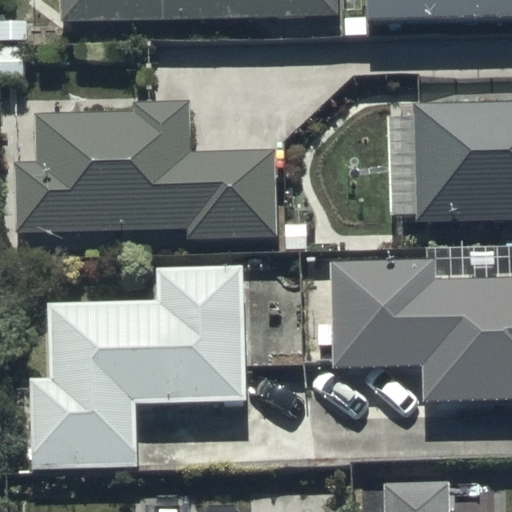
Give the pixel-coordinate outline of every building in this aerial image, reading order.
[(52,0),(53,35),(327,31),(326,0),(52,0)] [(511,0),(350,0),(352,37),(511,31),(511,0)] [(404,131),(379,131),(379,226),(406,226),(407,233),(511,232),(511,105),(506,106),(506,120),(404,120),(404,131)] [(129,130),(27,131),(27,179),(5,180),(6,246),(180,243),(180,250),(271,249),(270,166),(180,168),(180,118),(129,119),(129,130)] [(424,275),(322,278),(324,384),(412,382),(413,416),(511,414),(511,268),(507,268),(507,294),(425,296),(424,275)] [(126,482),(124,416),(234,414),(231,282),(147,284),(147,316),(38,318),(40,392),(16,392),(18,484),(126,482)] [(438,511),(438,500),(373,501),(373,511),(438,511)]
